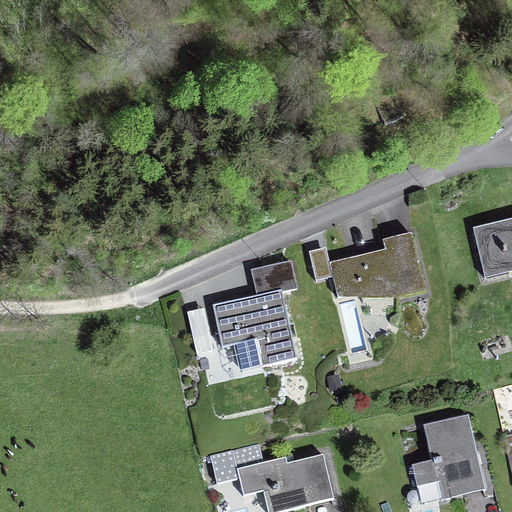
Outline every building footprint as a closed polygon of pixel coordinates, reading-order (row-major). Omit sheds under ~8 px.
[(394,103),(376,111),(384,128),(402,120),(394,103)] [(511,219),(473,228),(484,279),(511,272),(511,219)] [(382,241),(384,250),(329,263),(326,248),(308,251),(315,283),(332,278),(337,299),(398,299),(426,294),(412,234),(382,241)] [(292,262),(250,270),(256,296),(212,306),(227,375),(297,360),(283,294),(298,291),(292,262)] [(196,355),(213,351),(204,309),(187,313),(196,355)] [(443,502),(486,493),(479,465),(483,464),(480,453),(477,454),(468,416),(423,426),(431,462),(412,466),(421,505),(443,500),(443,502)] [(511,435),(503,438),(511,477),(511,435)] [(294,462),(293,457),(236,470),(242,497),(263,493),(267,511),(286,511),(334,501),(324,455),(294,462)]
